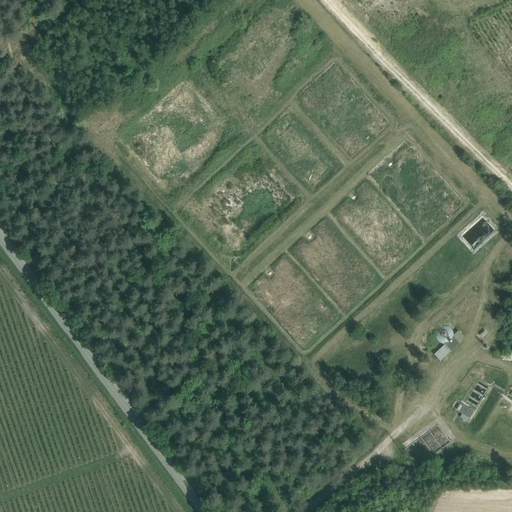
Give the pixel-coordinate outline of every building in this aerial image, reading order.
[(439,344),(442,344),(443,346),(449,352),(450,352),(458,345),(452,338),(451,337),(451,334),(450,331),(447,329),(444,328),(441,328),(438,330),(436,332),(435,335),(435,339),(437,341),(439,344)] [(452,338),(458,345),(463,340),(457,333),(452,338)] [(443,346),(433,356),(439,362),(449,352),(443,346)] [(472,412),(462,406),(459,412),(462,414),(459,418),(466,422),(472,412)] [(406,447),(418,465),(450,443),(438,425),(406,447)]
